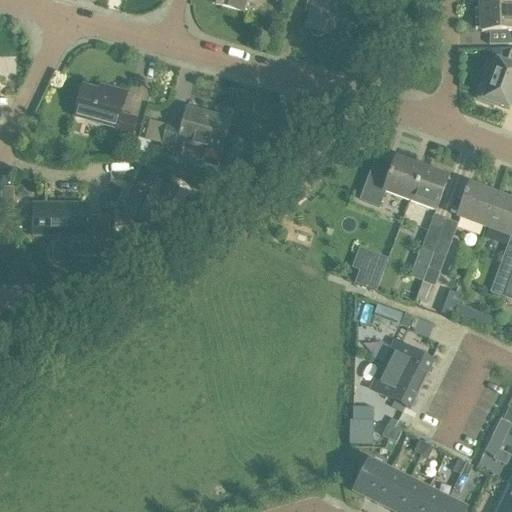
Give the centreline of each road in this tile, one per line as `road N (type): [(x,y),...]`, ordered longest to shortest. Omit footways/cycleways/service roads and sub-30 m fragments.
road 1 (residential): [(445,130),(169,44)]
road 2 (residential): [(1,161),(64,16)]
road 3 (residential): [(445,130),(446,0)]
